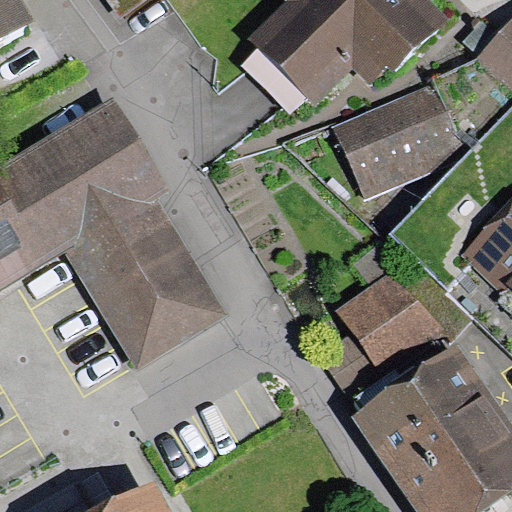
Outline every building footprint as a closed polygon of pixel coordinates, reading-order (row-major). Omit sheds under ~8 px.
[(0,0),(0,48),(27,32),(7,0),(0,0)] [(110,0),(124,19),(151,0),(110,0)] [(258,49),(311,103),(358,57),(379,78),(390,67),(395,73),(439,30),(409,0),(290,0),(299,8),(258,49)] [(511,98),(511,31),(479,67),(511,98)] [(511,98),(479,67),(432,93),(451,135),(478,152),(392,242),(427,275),(474,319),(511,353),(511,98)] [(432,93),(337,132),(363,195),(458,156),(451,135),(432,93)] [(0,288),(68,247),(145,201),(156,194),(110,119),(0,185),(0,288)] [(145,201),(68,247),(139,366),(217,319),(145,201)] [(391,287),(345,315),(383,370),(436,335),(449,347),(474,319),(427,275),(403,298),(391,287)] [(511,465),(435,351),(350,408),(420,511),(495,511),(511,501),(511,465)]
